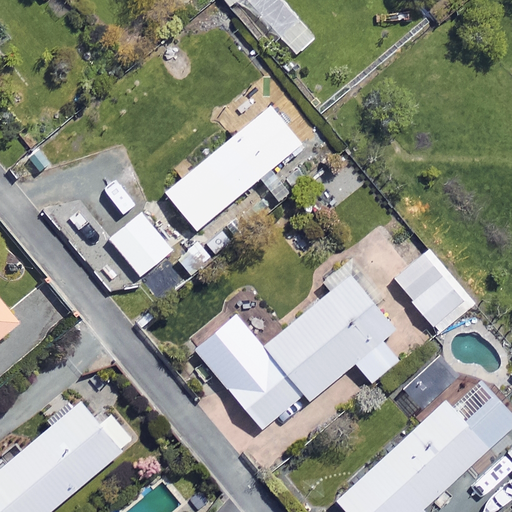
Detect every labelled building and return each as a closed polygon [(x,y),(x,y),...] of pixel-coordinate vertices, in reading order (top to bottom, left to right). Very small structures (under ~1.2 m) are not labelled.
[(312,39),(282,0),(233,0),(229,3),(277,66),(312,39)] [(300,146),(267,107),(167,191),(200,230),(300,146)] [(173,251),(142,213),(112,237),(143,275),(173,251)] [(476,304),(417,231),(403,242),(416,259),(395,277),(440,333),(476,304)] [(400,329),(354,273),(265,346),(239,315),(198,350),(264,428),(306,393),(311,400),(357,362),(374,383),(400,361),(384,342),(400,329)] [(0,334),(16,322),(0,303),(0,334)] [(511,428),(511,410),(484,380),(457,406),(450,398),(339,500),(349,511),(428,511),(425,508),(511,428)] [(105,424),(85,400),(0,470),(0,511),(50,511),(137,440),(115,415),(105,424)]
